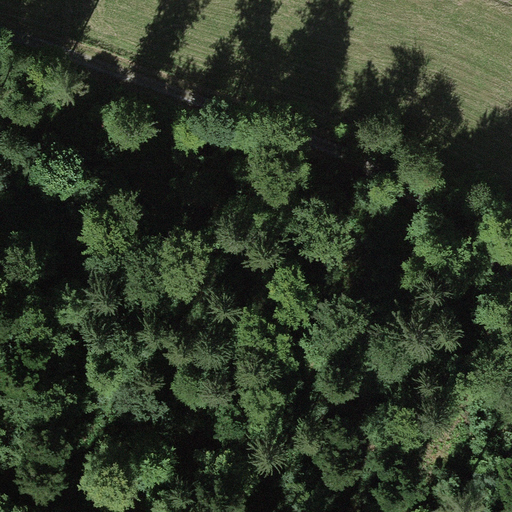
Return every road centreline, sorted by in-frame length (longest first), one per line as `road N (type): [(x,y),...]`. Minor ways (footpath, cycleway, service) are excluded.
road 1 (track): [(0,30),(397,177),(511,274)]
road 2 (track): [(112,72),(81,106),(40,129),(0,136)]
